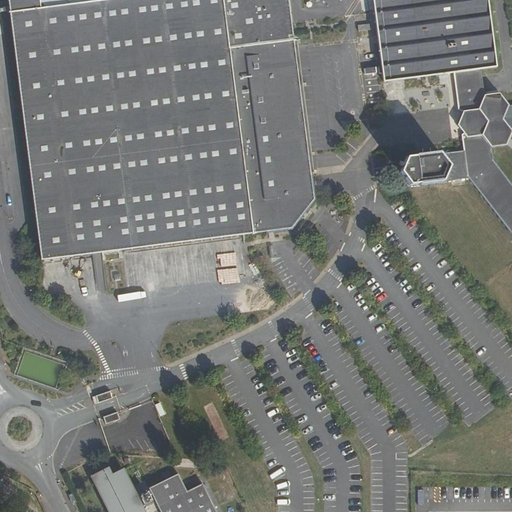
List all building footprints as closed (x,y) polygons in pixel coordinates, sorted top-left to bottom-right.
[(296,44),(290,0),(7,0),(41,265),(291,232),(315,200),(296,44)] [(488,68),(478,0),(364,0),(376,84),(445,74),(451,112),(455,116),(451,126),(459,133),(455,143),(457,157),(398,165),(390,181),(402,194),(433,190),(440,176),(436,171),(443,167),(458,165),(460,187),(510,242),(511,239),(511,200),(485,168),(484,146),(496,145),(503,131),(511,130),(511,105),(499,107),(490,95),(475,97),(472,70),(488,68)] [(109,392),(95,397),(97,404),(112,399),(109,392)] [(116,414),(102,419),(104,426),(119,421),(116,414)] [(138,511),(145,509),(124,468),(112,474),(109,468),(93,477),(110,511),(138,511)] [(162,511),(215,511),(202,485),(188,492),(179,474),(151,489),(162,511)]
